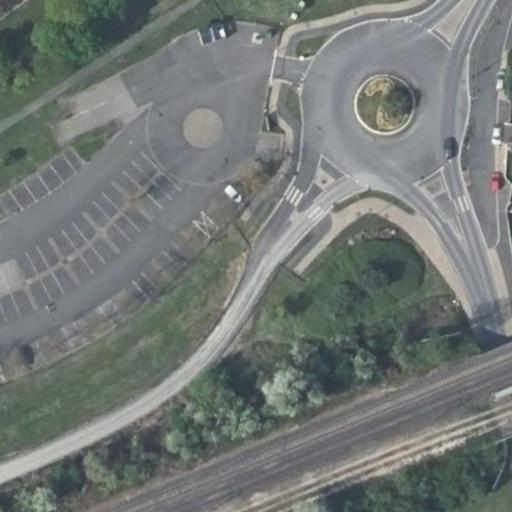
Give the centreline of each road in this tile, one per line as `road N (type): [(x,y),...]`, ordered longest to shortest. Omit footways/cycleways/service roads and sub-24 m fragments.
road 1 (unclassified): [(475,267),(436,118)]
road 2 (unclassified): [(382,162),(475,267)]
road 3 (unclassified): [(475,267),(511,399)]
road 4 (unclassified): [(388,45),(364,46),(326,75),(319,111),(325,129)]
